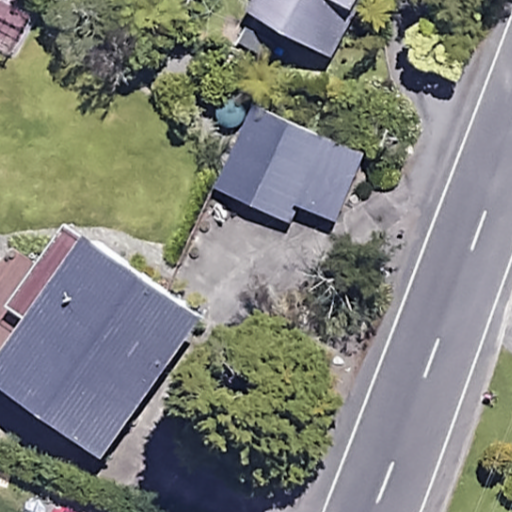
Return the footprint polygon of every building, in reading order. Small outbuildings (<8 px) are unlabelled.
[(43,0),(0,0),(0,49),(21,62),(55,7),(43,0)] [(368,0),(263,0),(257,13),(338,56),(368,0)] [(372,152),(250,101),(214,186),(292,218),(299,201),(344,220),(372,152)] [(222,320),(88,226),(62,262),(82,277),(9,380),(123,461),(222,320)] [(0,338),(17,320),(0,304),(0,338)]
